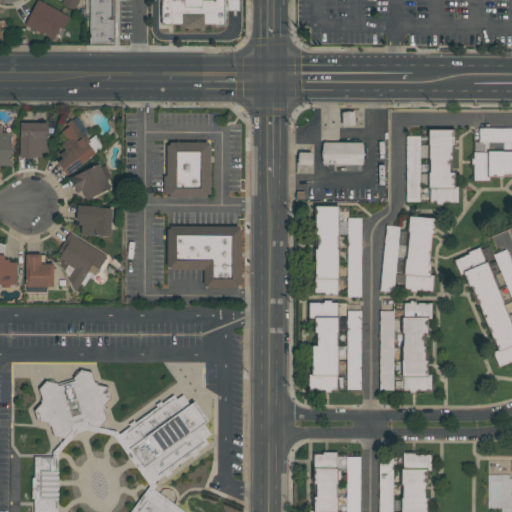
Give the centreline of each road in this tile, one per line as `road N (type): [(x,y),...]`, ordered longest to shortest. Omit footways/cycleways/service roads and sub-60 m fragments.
road 1 (tertiary): [(271,81),(270,511)]
road 2 (residential): [(272,434),(494,432),(511,425)]
road 3 (residential): [(511,406),(493,413),(272,415)]
road 4 (primary): [(101,80),(271,81)]
road 5 (primary): [(271,81),(298,90),(405,90)]
road 6 (primary): [(396,68),(301,70),(271,81)]
